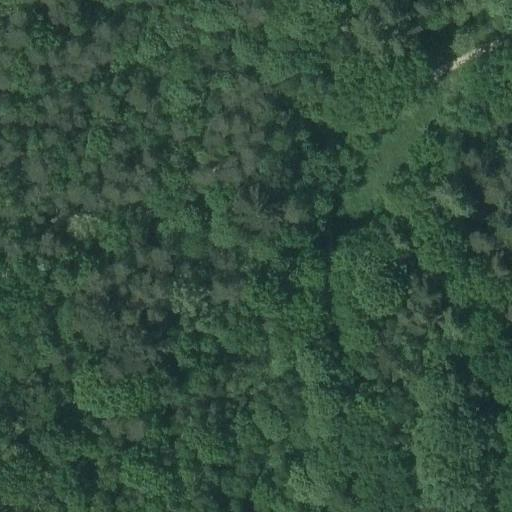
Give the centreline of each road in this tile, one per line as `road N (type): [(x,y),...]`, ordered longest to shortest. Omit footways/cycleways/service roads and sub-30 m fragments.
road 1 (track): [(358,511),(321,119)]
road 2 (track): [(321,119),(0,283)]
road 3 (track): [(511,28),(321,119)]
road 4 (track): [(121,0),(189,186)]
road 5 (track): [(77,511),(0,345)]
